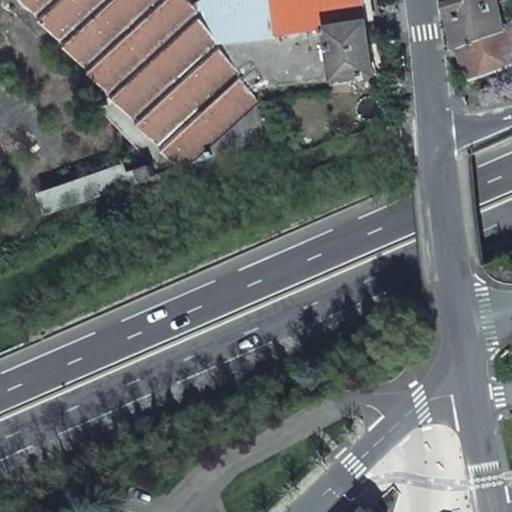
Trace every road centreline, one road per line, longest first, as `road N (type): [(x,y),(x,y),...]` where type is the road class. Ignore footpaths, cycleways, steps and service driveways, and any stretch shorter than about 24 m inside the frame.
road 1 (trunk): [(0,441),(511,220)]
road 2 (trunk): [(511,174),(0,392)]
road 3 (residential): [(313,511),(413,415),(468,401)]
road 4 (tertiary): [(439,135),(463,320)]
road 5 (tertiary): [(420,0),(439,135)]
